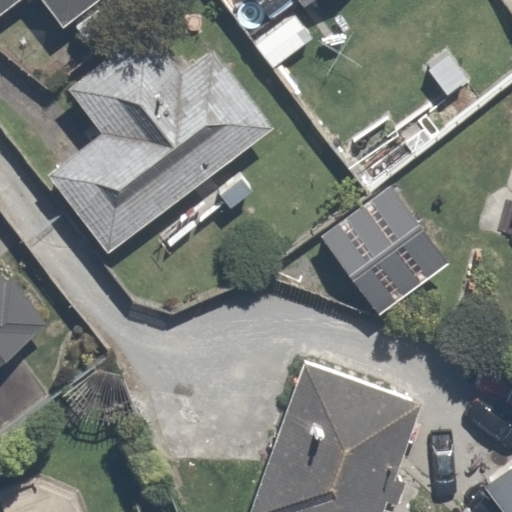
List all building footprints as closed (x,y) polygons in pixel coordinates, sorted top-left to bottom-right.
[(178,53),(153,15),(67,72),(92,110),(32,150),(91,240),(270,121),(210,31),(178,53)] [(472,62),(447,31),(408,62),(432,93),(472,62)] [(0,343),(48,304),(0,244),(0,343)] [(281,352),(234,500),(253,506),(250,511),(362,511),(401,390),(281,352)] [(511,511),(511,437),(467,472),(498,511),(511,511)]
